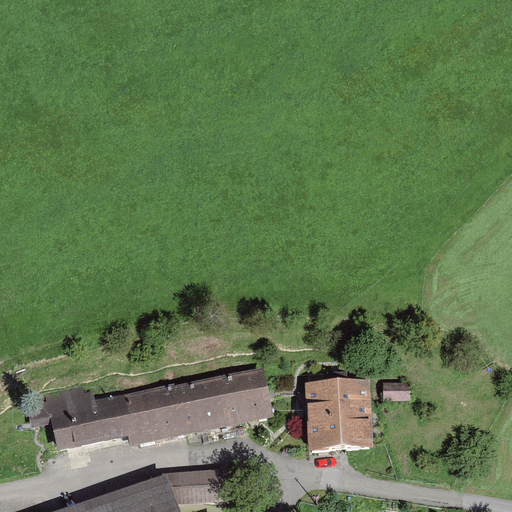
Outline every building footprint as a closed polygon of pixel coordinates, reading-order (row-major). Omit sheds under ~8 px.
[(129,449),(277,419),(266,368),(96,401),(94,391),(83,393),(82,389),(46,397),(48,405),(28,409),(31,424),(54,420),(60,453),(128,440),(129,449)] [(308,385),(311,454),(372,452),(369,382),(308,385)] [(384,384),(385,401),(410,401),(410,384),(384,384)] [(242,502),(241,470),(171,476),(179,505),(242,502)] [(181,511),(179,505),(171,476),(54,511),(181,511)]
